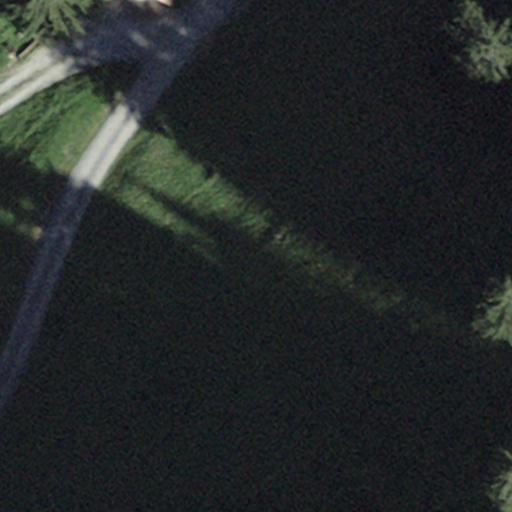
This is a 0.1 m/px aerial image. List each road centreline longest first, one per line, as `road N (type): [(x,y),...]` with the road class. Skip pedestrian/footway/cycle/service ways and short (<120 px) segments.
road 1 (track): [(0,391),(63,214),(205,0)]
road 2 (track): [(0,97),(86,49),(177,47)]
